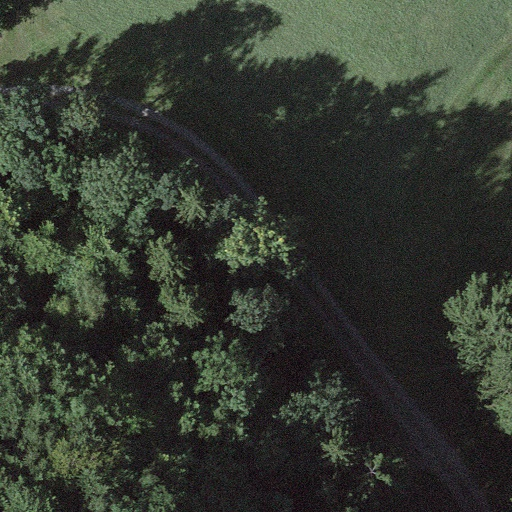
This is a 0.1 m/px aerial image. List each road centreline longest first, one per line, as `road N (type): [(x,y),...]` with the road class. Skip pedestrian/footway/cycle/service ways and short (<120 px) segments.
road 1 (track): [(0,100),(101,102),(152,117),(196,145),(251,195),(404,419)]
road 2 (track): [(404,419),(442,450),(478,511)]
